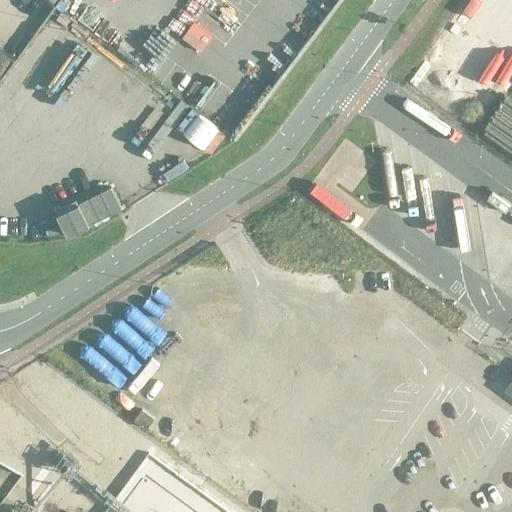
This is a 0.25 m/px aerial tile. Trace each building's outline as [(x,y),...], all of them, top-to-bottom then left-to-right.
[(190,53),(204,35),(192,25),(177,43),(190,53)] [(0,77),(4,72),(16,56),(5,48),(0,44),(0,77)] [(215,151),(230,131),(195,104),(180,125),(215,151)] [(111,188),(57,214),(67,234),(121,207),(111,188)] [(146,428),(154,417),(142,408),(134,419),(146,428)]
